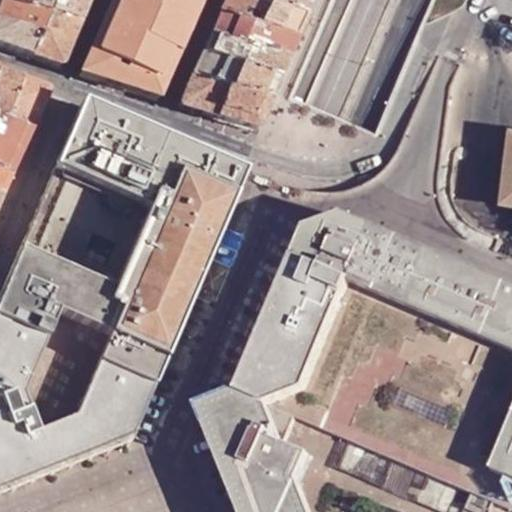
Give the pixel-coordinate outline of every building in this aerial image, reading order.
[(1,0),(1,2),(47,15),(53,0),(1,0)] [(76,24),(87,0),(53,0),(47,15),(76,24)] [(156,98),(199,0),(110,0),(77,74),(156,98)] [(254,27),(264,5),(239,0),(224,0),(217,18),(254,27)] [(302,19),(309,0),(266,0),(264,5),(302,19)] [(47,15),(1,2),(0,3),(0,25),(37,39),(47,15)] [(303,20),(302,19),(264,5),(254,27),(294,42),(303,20)] [(57,69),(76,24),(47,15),(37,39),(28,59),(57,69)] [(286,62),(294,42),(254,27),(217,18),(208,40),(246,49),(286,62)] [(37,39),(0,25),(0,49),(28,59),(37,39)] [(200,57),(239,70),(246,49),(208,40),(200,57)] [(277,81),(286,62),(246,49),(239,70),(277,81)] [(228,92),(239,70),(200,57),(191,79),(228,92)] [(239,70),(228,92),(268,102),(277,81),(239,70)] [(0,124),(1,125),(19,82),(0,74),(0,124)] [(216,119),(228,92),(191,79),(178,106),(216,119)] [(1,125),(27,136),(36,116),(47,92),(19,82),(1,125)] [(268,102),(228,92),(216,119),(255,131),(268,102)] [(248,164),(79,97),(77,100),(76,105),(0,279),(0,511),(152,443),(244,171),(246,167),(248,164)] [(0,175),(8,178),(27,136),(1,125),(0,124),(0,175)] [(495,207),(511,209),(511,129),(506,129),(495,207)] [(255,389),(285,404),(322,390),(342,349),(368,285),(451,321),(494,341),(511,348),(511,458),(506,473),(511,475),(511,285),(486,275),(361,218),(324,229),(255,389)] [(214,415),(254,511),(337,511),(329,489),(338,465),(310,448),(285,404),(255,389),(214,415)]
